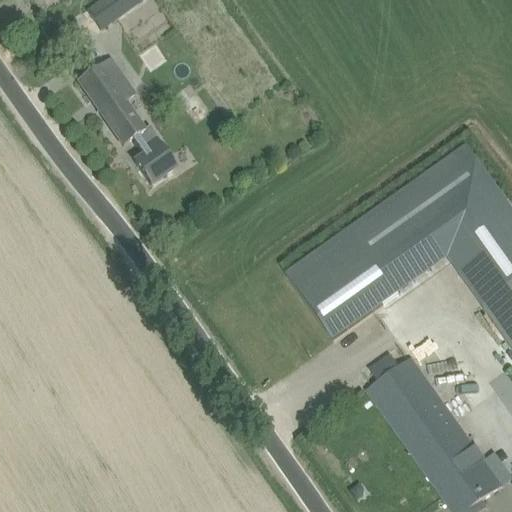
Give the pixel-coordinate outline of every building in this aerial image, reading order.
[(147,0),(105,0),(87,12),(101,32),(147,0)] [(151,187),(168,176),(176,170),(157,143),(160,141),(150,128),(144,132),(125,105),(136,97),(110,61),(78,83),(124,148),(136,139),(148,155),(135,164),(151,187)] [(483,310),(511,290),(511,212),(464,145),(356,228),(403,294),(446,261),(483,310)] [(334,343),(403,294),(356,228),(287,277),(334,343)] [(511,290),(483,310),(511,350),(511,290)] [(491,470),(480,454),(413,360),(384,381),(367,393),(447,504),(452,511),(469,511),(483,502),(504,488),(491,470)]
